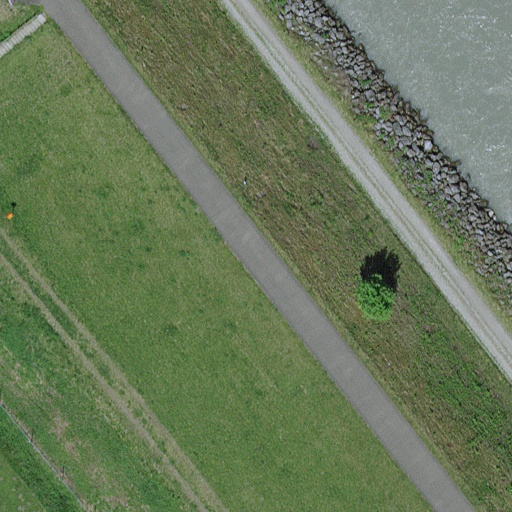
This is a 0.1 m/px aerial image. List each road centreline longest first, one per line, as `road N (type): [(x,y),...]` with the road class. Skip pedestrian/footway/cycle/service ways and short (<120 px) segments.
road 1 (track): [(58,0),(456,511)]
road 2 (track): [(240,0),(511,356)]
